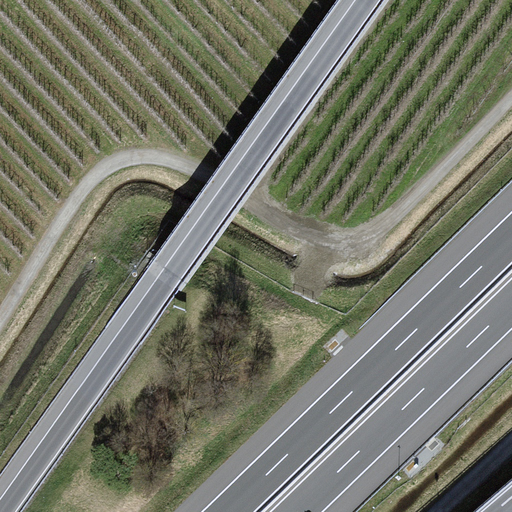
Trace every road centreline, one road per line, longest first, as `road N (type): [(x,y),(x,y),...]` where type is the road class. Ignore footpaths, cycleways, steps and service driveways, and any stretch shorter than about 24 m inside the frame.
road 1 (track): [(0,321),(83,192),(111,167),(169,161),(329,242),(363,239),(392,221),(511,101)]
road 2 (motorway): [(366,0),(3,511)]
road 3 (motorway): [(511,235),(225,511)]
road 4 (motorway): [(296,511),(511,304)]
